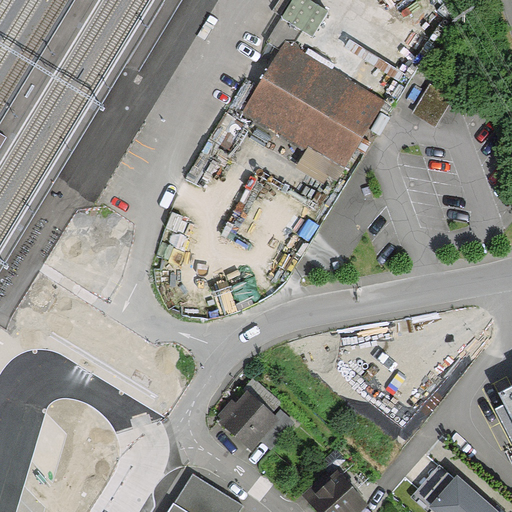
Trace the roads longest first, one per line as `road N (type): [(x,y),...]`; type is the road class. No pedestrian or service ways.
road 1 (unknown): [(300,318),(382,152),(415,56)]
road 2 (residential): [(153,459),(110,401),(67,379),(21,383)]
road 3 (unknown): [(255,328),(209,389),(187,453)]
road 4 (residential): [(153,459),(206,449),(261,487)]
